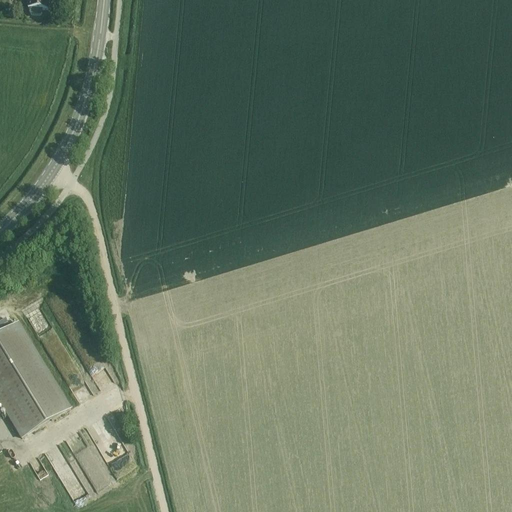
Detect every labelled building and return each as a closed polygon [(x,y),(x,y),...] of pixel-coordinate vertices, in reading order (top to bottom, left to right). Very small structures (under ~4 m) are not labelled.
[(49,0),(12,0),(12,5),(19,6),(19,5),(27,5),(27,1),(29,1),(28,10),(30,10),(30,14),(31,16),(40,17),(42,15),(42,11),(48,11),(49,0)] [(76,295),(61,301),(77,340),(92,334),(76,295)] [(0,402),(23,440),(71,410),(18,324),(0,335),(0,402)] [(77,364),(70,341),(60,345),(67,368),(77,364)] [(113,379),(119,375),(112,363),(106,367),(113,379)] [(58,458),(72,450),(66,440),(52,447),(58,458)] [(114,454),(125,474),(144,463),(139,454),(133,457),(126,447),(114,454)]
